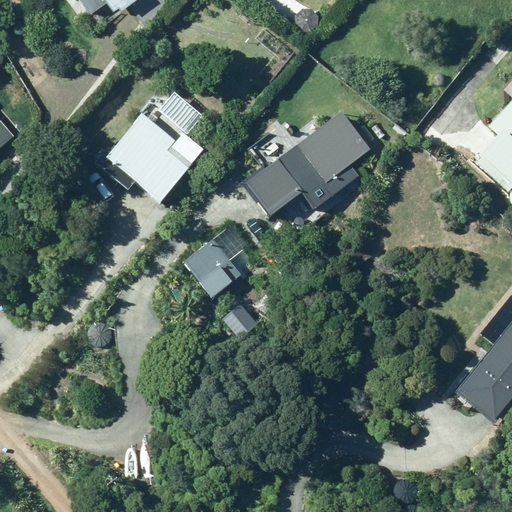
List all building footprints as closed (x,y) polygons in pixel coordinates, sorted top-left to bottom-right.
[(171,7),(166,0),(76,0),(87,14),(107,0),(123,0),(143,27),(171,7)] [(139,113),(163,129),(180,105),(156,89),(139,113)] [(511,98),(487,126),(490,129),(478,144),(508,171),(511,166),(511,98)] [(340,112),(242,182),(267,216),(300,193),(312,208),(357,176),(351,167),(370,153),(340,112)] [(157,203),(202,150),(180,131),(168,145),(130,114),(90,163),(123,191),(131,182),(157,203)] [(0,145),(11,136),(0,122),(0,145)] [(461,163),(476,178),(488,165),(473,151),(461,163)] [(247,215),(256,227),(266,220),(257,208),(247,215)] [(160,322),(184,305),(189,314),(207,302),(205,300),(257,265),(224,214),(204,228),(214,242),(165,275),(172,284),(146,302),(160,322)] [(257,311),(262,317),(267,312),(262,306),(257,311)] [(133,352),(129,320),(113,322),(117,354),(133,352)] [(511,320),(454,390),(493,423),(511,400),(511,320)]
